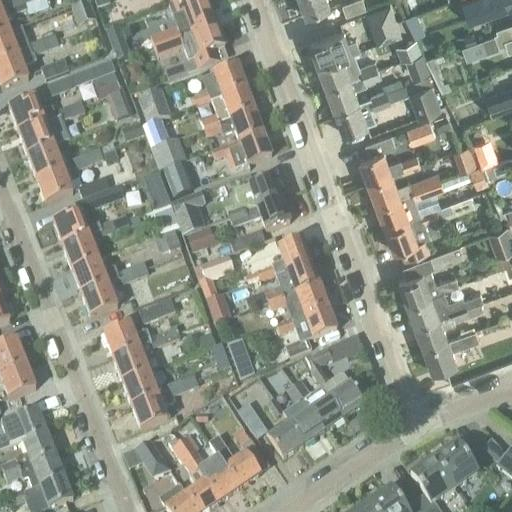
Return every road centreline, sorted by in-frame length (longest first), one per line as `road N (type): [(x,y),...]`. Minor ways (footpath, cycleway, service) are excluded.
road 1 (residential): [(257,0),(416,427)]
road 2 (residential): [(0,186),(125,511)]
road 3 (residential): [(288,511),(416,427)]
